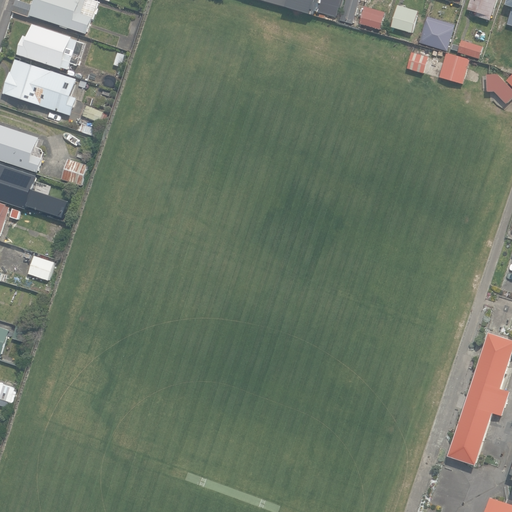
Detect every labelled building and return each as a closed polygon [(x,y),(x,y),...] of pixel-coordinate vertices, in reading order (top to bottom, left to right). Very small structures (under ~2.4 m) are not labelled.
[(30,17),(34,4),(20,0),(16,0),(13,11),(30,17)] [(36,0),(32,15),(88,34),(99,2),(93,0),(36,0)] [(291,0),(290,7),(314,14),(315,10),(338,17),(342,0),(291,0)] [(354,24),(360,0),(347,0),(341,20),(354,24)] [(482,14),(481,17),(492,21),(498,0),(471,0),(469,9),(482,14)] [(414,33),(420,11),(399,5),(393,27),(414,33)] [(365,7),(360,26),(382,31),(387,13),(365,7)] [(456,25),(429,16),(421,42),(448,51),(456,25)] [(25,36),(19,55),(62,69),(63,67),(70,70),(72,64),(79,66),(87,43),(72,38),(73,37),(34,24),(30,37),(25,36)] [(460,52),(480,59),(484,47),(463,40),(460,52)] [(425,73),(430,57),(414,52),(409,68),(425,73)] [(471,61),(447,55),(441,79),(464,85),(471,61)] [(11,71),(5,93),(72,115),(78,98),(72,96),(78,79),(17,59),(12,72),(11,71)] [(511,87),(499,74),(488,74),(488,92),(496,92),(508,104),(511,99),(511,87)] [(104,112),(88,105),(84,116),(100,122),(104,112)] [(41,138),(2,124),(0,128),(0,159),(40,173),(44,158),(46,153),(44,149),(38,147),(41,138)] [(90,165),(70,159),(63,179),(83,185),(90,165)] [(0,200),(27,209),(29,206),(40,210),(39,213),(49,217),(53,207),(43,204),(46,193),(34,189),(39,176),(0,163),(0,200)] [(8,204),(0,201),(0,236),(2,237),(12,207),(8,206),(8,204)] [(52,222),(38,217),(33,233),(47,238),(52,222)] [(50,281),(56,262),(36,255),(29,274),(50,281)] [(9,337),(11,330),(0,326),(0,355),(3,356),(9,338),(10,338),(10,337),(9,337)] [(29,330),(18,326),(14,338),(25,342),(29,330)] [(511,359),(511,339),(491,333),(450,456),(478,466),(495,413),(504,416),(511,392),(502,389),(511,359)] [(0,398),(12,402),(17,388),(0,382),(0,398)] [(511,511),(511,503),(495,498),(490,511),(511,511)]
